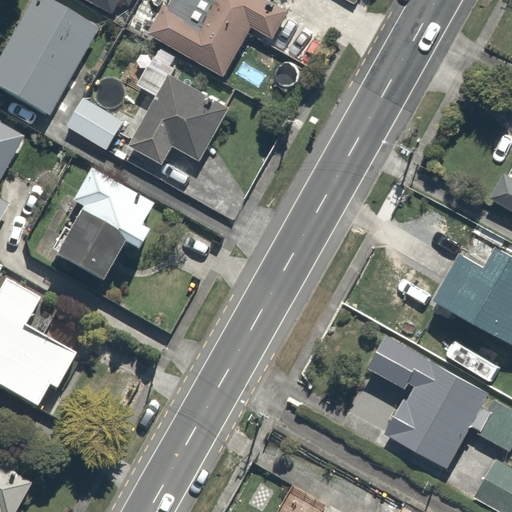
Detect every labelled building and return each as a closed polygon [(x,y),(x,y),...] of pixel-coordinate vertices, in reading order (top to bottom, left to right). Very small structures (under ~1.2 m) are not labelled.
[(99,29),(46,0),(33,0),(0,61),(0,91),(50,119),(99,29)] [(86,0),(110,13),(117,0),(118,0),(129,6),(132,0),(86,0)] [(168,0),(148,35),(220,76),(250,25),(272,37),(286,12),(265,0),(168,0)] [(233,110),(154,63),(138,88),(157,99),(128,148),(161,167),(173,147),(201,164),(233,110)] [(83,98),(67,127),(107,150),(124,121),(83,98)] [(0,214),(7,201),(0,197),(0,181),(24,134),(0,121),(0,214)] [(156,203),(92,167),(73,200),(84,206),(57,254),(104,280),(126,241),(139,248),(150,229),(143,225),(156,203)] [(511,170),(509,169),(492,197),(511,209),(511,170)] [(511,344),(511,252),(503,248),(488,273),(465,260),(440,305),(511,344)] [(0,383),(38,405),(50,383),(57,387),(77,352),(27,324),(42,297),(6,276),(0,286),(0,383)] [(495,393),(394,339),(376,374),(410,392),(387,435),(452,470),(475,427),(511,446),(511,411),(491,400),(495,393)] [(511,511),(511,469),(496,461),(476,497),(502,511),(511,511)] [(0,511),(15,511),(32,482),(0,464),(0,511)]
